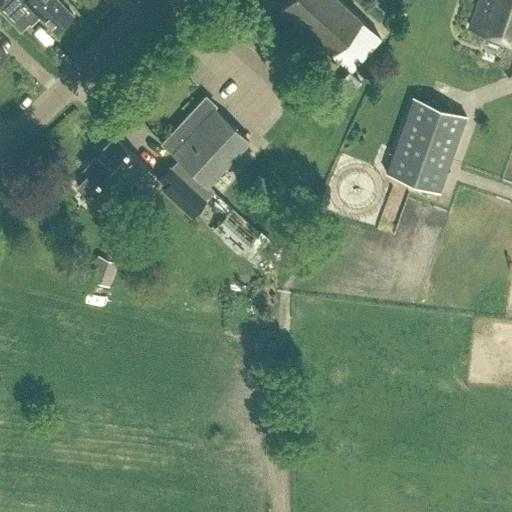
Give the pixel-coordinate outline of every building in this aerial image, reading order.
[(0,0),(0,8),(19,28),(28,20),(30,22),(39,13),(55,29),(73,12),(60,0),(0,0)] [(282,0),(280,3),(332,49),(350,66),(379,34),(361,17),(362,16),(344,0),(282,0)] [(511,0),(478,0),(471,22),(511,36),(511,0)] [(196,18),(181,35),(205,57),(221,40),(196,18)] [(466,113),(413,94),(386,169),(438,188),(466,113)] [(249,138),(202,95),(161,139),(208,183),(249,138)] [(148,165),(114,133),(83,166),(89,171),(77,184),(96,203),(109,189),(117,197),(148,165)] [(199,193),(169,165),(158,177),(166,184),(162,188),(184,209),(199,193)] [(225,218),(217,227),(245,251),(253,242),(225,218)]
